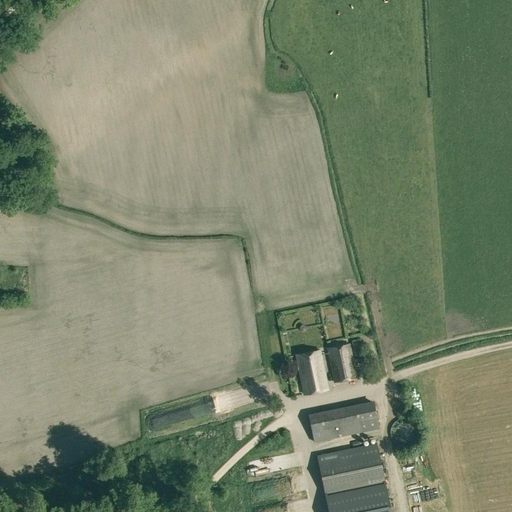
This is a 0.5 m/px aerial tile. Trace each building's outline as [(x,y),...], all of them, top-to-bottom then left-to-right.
[(280,293),(261,296),(263,308),(282,305),(280,293)] [(351,344),(352,345),(354,356),(362,354),(359,342),(351,344)] [(327,348),(334,383),(357,377),(350,343),(327,348)] [(296,355),(304,394),(328,389),(320,350),(296,355)] [(261,403),(258,397),(244,404),(247,410),(261,403)] [(372,402),(355,405),(361,432),(378,428),(372,402)] [(308,415),(314,441),(361,432),(355,405),(308,415)] [(390,433),(391,436),(391,438),(393,440),(394,442),(396,444),(399,445),(401,446),(404,446),(406,446),(409,445),(411,444),(413,443),(415,441),(417,439),(418,436),(418,434),(418,431),(418,429),(417,426),(416,424),(414,422),(412,420),(410,419),(407,418),(405,418),(402,418),(400,419),(397,420),(395,421),(393,423),(392,425),(391,428),(390,430),(390,433)] [(390,511),(376,443),(317,455),(328,511),(390,511)]
